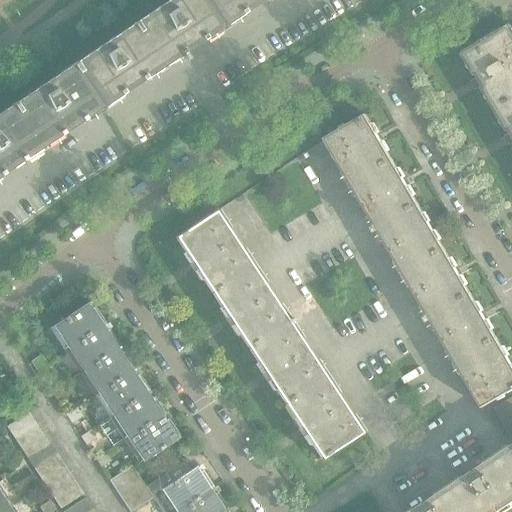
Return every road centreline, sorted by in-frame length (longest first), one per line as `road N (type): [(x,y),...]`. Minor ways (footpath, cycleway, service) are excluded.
road 1 (residential): [(379,49),(91,240)]
road 2 (residential): [(277,511),(91,240)]
road 3 (residential): [(379,49),(511,270)]
